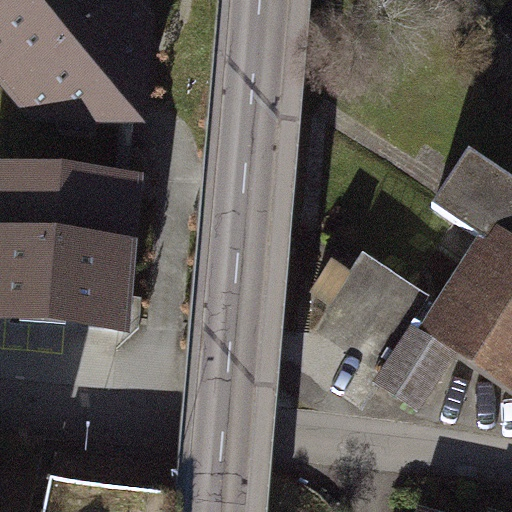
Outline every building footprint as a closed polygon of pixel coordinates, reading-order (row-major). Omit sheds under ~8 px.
[(153,18),(137,0),(0,0),(0,79),(35,121),(142,132),(151,33),(153,18)] [(489,249),(428,337),(511,395),(511,188),(476,164),(440,216),(489,249)] [(137,187),(0,177),(0,323),(126,333),(137,187)] [(424,416),(460,363),(420,336),(425,329),(335,267),(314,297),(316,309),(324,315),(313,331),(386,380),(382,387),(424,416)] [(0,470),(0,511),(30,511),(38,479),(0,470)]
